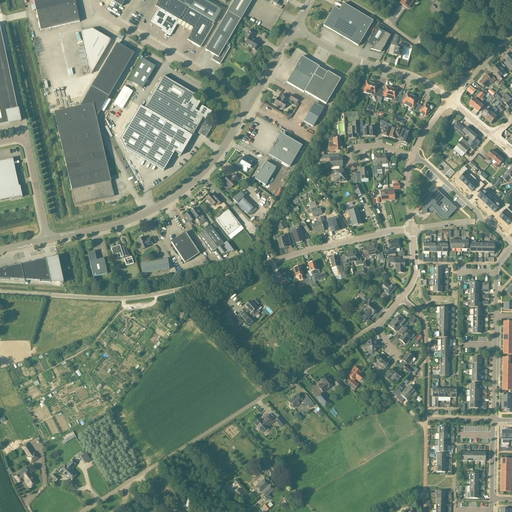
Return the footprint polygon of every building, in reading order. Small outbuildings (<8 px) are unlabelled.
[(33,0),(41,31),(79,22),(74,0),(33,0)] [(159,9),(159,10),(151,22),(163,29),(162,31),(170,35),(177,23),(180,25),(188,11),(170,0),(158,0),(155,6),(159,9)] [(213,26),(212,25),(221,10),(203,0),(170,0),(188,11),(180,25),(192,32),(187,40),(200,48),(213,26)] [(234,0),(227,12),(205,50),(214,55),(211,59),(220,64),(230,47),(226,45),(252,0),(234,0)] [(413,0),(401,0),(399,3),(407,9),(413,0)] [(373,21),(355,11),(343,4),(339,11),(334,8),(323,26),(358,47),(373,21)] [(380,53),(390,36),(383,32),(384,28),(379,25),(368,44),(373,46),(371,50),(380,53)] [(92,29),(81,32),(91,74),(111,40),(92,29)] [(259,42),(252,39),(255,33),(250,30),(245,38),(247,39),(244,44),(254,50),(259,42)] [(117,44),(88,93),(105,104),(134,54),(117,44)] [(391,45),(388,55),(397,57),(397,56),(401,57),(404,47),(396,45),(396,46),(391,45)] [(511,55),(510,53),(508,55),(507,53),(503,56),(504,58),(507,61),(504,63),(511,71),(511,70),(511,55)] [(11,111),(0,56),(0,125),(9,123),(20,121),(18,110),(11,111)] [(302,57),(286,83),(303,93),(304,92),(318,68),(319,67),(302,57)] [(130,81),(142,88),(155,67),(142,59),(130,81)] [(504,78),(502,76),(506,72),(499,64),(493,69),(495,72),(493,75),(500,82),(504,78)] [(327,73),(318,68),(304,92),(325,105),(340,79),(327,72),(327,73)] [(496,80),(492,76),(490,78),(487,75),(485,77),(485,78),(480,82),(485,88),(490,83),(491,84),(496,80)] [(140,106),(120,140),(125,148),(164,171),(175,152),(181,156),(203,118),(207,120),(211,112),(202,107),(203,105),(200,103),(193,98),(194,95),(163,77),(144,108),(140,106)] [(369,94),(372,83),(366,82),(364,91),(367,92),(366,94),(369,94)] [(377,84),(372,83),(369,94),(371,95),(372,93),(375,94),(377,84)] [(124,86),(114,104),(124,109),(133,91),(124,86)] [(472,95),(476,91),(471,86),(467,91),(472,95)] [(389,99),(391,88),(386,87),(383,96),(386,97),(386,99),(389,99)] [(391,88),(389,99),(391,100),(392,98),(395,99),(396,100),(395,101),(398,102),(400,96),(398,95),(396,94),(397,89),(391,88)] [(469,104),(474,108),(483,97),(487,92),(485,90),(483,90),(481,92),(477,97),(478,98),(477,100),(474,98),(469,104)] [(105,104),(88,93),(80,107),(54,112),(72,190),(73,190),(77,204),(108,197),(105,183),(111,182),(96,118),(105,104)] [(404,105),(407,106),(412,96),(407,93),(406,95),(404,94),(403,97),(401,104),(401,103),(405,104),(404,105)] [(501,99),(504,102),(508,108),(511,104),(511,100),(505,93),(502,95),(504,97),(501,99)] [(283,110),(287,104),(286,103),(289,98),(283,94),(280,100),(277,98),(274,104),(283,110)] [(299,99),(292,95),(289,100),(296,104),(299,99)] [(412,96),(407,106),(409,108),(410,106),(413,108),(417,99),(412,96)] [(485,99),(483,97),(474,108),(479,112),(484,106),(481,104),(485,99)] [(431,107),(430,107),(426,104),(419,112),(421,113),(421,114),(422,116),(423,115),(425,116),(431,110),(432,110),(432,109),(433,109),(433,108),(432,108),(432,107),(431,107)] [(313,127),(322,111),(313,105),(304,122),(313,127)] [(494,107),(490,111),(487,109),(482,115),(487,119),(496,108),(494,107)] [(497,110),(496,108),(487,119),(492,123),(497,117),(494,114),(497,110)] [(207,138),(214,124),(205,120),(199,134),(207,138)] [(381,131),(383,132),(381,135),(388,137),(391,129),(387,127),(388,124),(386,124),(386,123),(380,121),(379,123),(381,124),(380,128),(381,128),(381,131)] [(352,122),(352,128),(348,128),(348,139),(356,138),(355,128),(359,127),(358,122),(352,122)] [(466,134),(469,136),(472,132),(467,127),(465,129),(458,123),(454,127),(464,136),(466,134)] [(371,125),(371,127),(368,128),(369,137),(375,137),(374,131),(378,131),(378,124),(371,125)] [(391,128),(391,129),(388,137),(395,139),(397,134),(400,135),(402,128),(397,126),(396,130),(391,128)] [(402,128),(400,135),(399,137),(402,138),(401,142),(408,145),(412,134),(407,132),(408,130),(402,128)] [(460,142),(456,146),(457,147),(454,150),(462,157),(470,148),(473,151),(481,143),(476,139),(478,137),(472,132),(469,136),(471,138),(467,142),(462,138),(459,141),(460,142)] [(289,167),(302,146),(281,134),(268,155),(289,167)] [(333,139),(333,144),(329,145),(329,153),(334,152),(341,151),(340,138),(333,139)] [(496,152),(495,153),(492,150),(488,155),(488,156),(486,158),(489,161),(491,158),(494,160),(498,155),(497,155),(497,154),(496,152)] [(375,156),(375,165),(375,167),(373,167),(373,174),(377,174),(377,171),(382,170),(381,164),(380,155),(375,156)] [(390,161),(387,162),(387,155),(380,155),(381,164),(388,164),(388,167),(391,167),(390,161)] [(498,155),(494,160),(496,163),(494,165),(497,168),(499,165),(499,166),(504,161),(501,158),(501,157),(499,155),(499,156),(498,155)] [(238,165),(244,168),(247,170),(248,169),(249,169),(249,168),(250,169),(252,166),(251,165),(253,162),(245,156),(243,159),(241,159),(238,165)] [(330,158),(330,162),(329,162),(328,162),(327,163),(326,164),(326,165),(327,166),(328,167),(329,167),(342,166),(342,157),(330,158)] [(19,187),(13,159),(0,161),(0,201),(11,199),(11,200),(22,198),(20,186),(19,187)] [(476,165),(471,161),(468,165),(473,169),(474,168),(477,170),(478,169),(475,166),(476,165)] [(265,162),(261,168),(255,179),(265,186),(276,168),(265,162)] [(503,179),(508,183),(509,181),(510,182),(511,179),(511,167),(510,171),(509,170),(506,174),(507,174),(503,179)] [(360,175),(356,176),(357,183),(361,183),(361,180),(368,179),(368,168),(360,169),(360,175)] [(458,181),(462,185),(469,177),(465,173),(467,171),(463,168),(456,175),(460,178),(458,181)] [(334,170),(335,181),(338,181),(338,182),(347,182),(346,172),(344,172),(344,170),(334,170)] [(228,176),(223,182),(225,184),(227,186),(228,186),(230,189),(235,184),(235,183),(238,179),(234,175),(230,178),(228,176)] [(462,185),(467,189),(474,181),(469,177),(462,185)] [(496,189),(502,180),(499,178),(493,186),(496,189)] [(477,194),(484,186),(480,183),(478,185),(474,181),(467,189),(471,193),(473,191),(477,194)] [(393,185),(393,187),(391,187),(391,188),(388,188),(388,190),(388,192),(389,193),(389,201),(394,200),(393,190),(400,190),(399,184),(393,185)] [(364,194),(360,185),(353,188),(358,197),(364,194)] [(274,199),(276,200),(282,189),(280,188),(274,199)] [(388,192),(388,190),(380,191),(380,193),(381,201),(389,201),(389,193),(388,192)] [(455,210),(455,208),(454,207),(454,206),(438,191),(437,192),(436,191),(434,191),(431,194),(430,193),(430,194),(423,202),(423,210),(428,209),(431,207),(437,213),(436,214),(442,219),(447,219),(452,214),(453,214),(452,213),(455,210)] [(481,202),(487,195),(483,192),(477,198),(481,202)] [(257,210),(255,207),(240,193),(233,200),(248,214),(249,213),(251,215),(257,210)] [(217,206),(222,201),(218,197),(215,199),(211,194),(205,199),(212,206),(215,203),(217,206)] [(484,205),(490,198),(487,195),(481,202),(484,205)] [(487,208),(494,201),(490,198),(484,205),(487,208)] [(491,211),(497,204),(494,201),(487,208),(491,211)] [(494,214),(500,207),(497,204),(491,211),(494,214)] [(503,222),(510,214),(506,211),(508,209),(504,205),(497,213),(501,216),(499,218),(503,222)] [(348,212),(350,218),(346,219),(348,225),(352,224),(352,227),(362,224),(358,209),(356,210),(355,206),(347,208),(348,212)] [(195,208),(190,212),(195,219),(198,216),(201,220),(204,218),(201,214),(200,215),(195,208)] [(310,218),(322,214),(320,209),(317,210),(317,208),(310,209),(311,211),(308,212),(310,218)] [(241,226),(228,210),(215,220),(228,236),(241,226)] [(195,219),(190,212),(184,216),(189,223),(188,224),(190,227),(193,225),(191,222),(195,219)] [(511,226),(511,215),(510,214),(503,222),(507,226),(509,224),(511,226)] [(317,218),(319,223),(312,225),(314,233),(320,231),(321,232),(324,231),(322,224),(325,223),(323,217),(317,218)] [(335,232),(342,230),(339,219),(335,221),(334,217),(327,219),(329,226),(333,225),(335,232)] [(286,227),(283,222),(282,223),(281,221),(277,223),(278,225),(277,226),(280,231),(286,227)] [(210,227),(204,231),(217,249),(222,255),(234,251),(227,242),(223,244),(210,227)] [(296,243),(302,241),(301,237),(304,236),(301,227),(296,229),(297,231),(292,232),(296,243)] [(217,249),(204,231),(198,236),(203,243),(202,244),(204,248),(205,247),(211,254),(217,249)] [(185,263),(199,254),(185,233),(171,242),(185,263)] [(280,249),(287,247),(286,243),(289,242),(287,235),(281,236),(281,238),(277,239),(280,249)] [(138,244),(135,245),(137,249),(140,248),(141,250),(148,248),(147,247),(153,244),(151,238),(145,240),(144,237),(140,239),(140,238),(138,239),(137,240),(136,240),(138,244)] [(394,254),(393,250),(400,248),(398,240),(388,243),(390,249),(386,249),(387,255),(394,254)] [(129,255),(128,256),(125,245),(120,247),(120,246),(111,249),(113,256),(120,254),(121,258),(123,257),(123,258),(126,266),(133,264),(131,257),(130,258),(129,255)] [(377,245),(370,247),(372,256),(378,255),(380,260),(384,259),(382,252),(379,253),(377,245)] [(372,256),(370,247),(363,248),(365,257),(366,260),(369,260),(368,257),(372,256)] [(218,256),(217,257),(219,260),(220,259),(222,261),(224,260),(217,250),(215,252),(218,256)] [(104,259),(97,261),(95,252),(88,253),(90,262),(93,277),(107,274),(104,259)] [(353,252),(350,253),(352,263),(355,262),(356,265),(362,264),(360,258),(357,259),(356,252),(353,253),(353,252)] [(344,255),(346,261),(342,262),(343,268),(349,267),(348,263),(352,263),(350,253),(347,253),(348,254),(344,255)] [(332,268),(339,266),(337,256),(330,258),(332,268)] [(395,258),(391,258),(388,258),(388,263),(395,263),(395,268),(396,268),(396,274),(404,274),(404,268),(405,268),(405,261),(395,261),(395,258)] [(21,265),(24,280),(24,281),(25,281),(24,280),(40,281),(40,282),(40,281),(50,282),(50,283),(45,259),(45,260),(43,260),(38,261),(36,262),(36,261),(35,261),(35,262),(21,265),(21,264),(21,265)] [(147,276),(146,274),(169,270),(167,259),(140,264),(142,274),(143,274),(143,276),(147,276)] [(317,261),(315,262),(308,264),(311,272),(312,272),(313,275),(320,273),(319,270),(319,269),(317,261)] [(24,280),(21,265),(6,268),(6,267),(6,268),(0,269),(0,279),(8,280),(9,280),(24,280)] [(301,275),(303,274),(301,266),(294,268),(296,277),(299,276),(299,278),(301,278),(301,275)] [(392,278),(383,271),(381,274),(390,281),(392,278)] [(301,278),(299,278),(301,284),(306,283),(306,284),(307,283),(307,284),(309,284),(312,287),(313,287),(317,291),(315,293),(318,296),(323,292),(316,285),(313,277),(310,278),(309,274),(308,275),(308,274),(304,276),(303,274),(301,275),(301,278)] [(392,285),(390,287),(385,283),(380,288),(385,293),(382,297),(385,300),(388,296),(389,296),(396,288),(392,285)] [(359,295),(368,303),(372,299),(365,293),(364,294),(361,292),(359,295)] [(237,327),(244,321),(247,324),(249,326),(255,320),(250,314),(251,313),(256,308),(256,307),(259,304),(254,300),(251,302),(246,306),(248,309),(247,310),(246,309),(232,322),(237,327)] [(365,309),(366,310),(362,314),(368,319),(372,315),(373,315),(377,310),(370,303),(365,309)] [(403,318),(401,321),(396,317),(389,326),(396,332),(400,326),(403,328),(404,327),(408,323),(403,318)] [(411,338),(409,336),(411,333),(404,327),(403,328),(399,333),(402,336),(399,339),(405,345),(405,344),(406,345),(407,345),(410,342),(409,341),(409,340),(411,338)] [(377,353),(375,352),(379,347),(376,344),(376,343),(376,342),(375,341),(374,342),(370,340),(363,348),(372,355),(371,356),(374,358),(377,353)] [(402,360),(402,361),(406,364),(408,365),(411,361),(411,362),(413,363),(416,359),(414,358),(408,353),(402,360)] [(389,363),(387,361),(380,355),(375,361),(379,364),(378,366),(383,371),(389,363)] [(410,374),(411,372),(415,368),(414,368),(411,365),(409,368),(405,365),(403,367),(402,368),(410,374)] [(364,376),(361,373),(355,367),(348,375),(355,381),(356,379),(359,382),(364,376)] [(394,367),(390,372),(388,370),(382,376),(387,380),(391,375),(398,381),(403,375),(394,367)] [(321,381),(323,384),(319,388),(323,393),(327,389),(333,384),(326,377),(321,381)] [(354,391),(358,385),(352,380),(347,385),(354,391)] [(409,386),(404,391),(411,397),(412,396),(413,398),(415,398),(417,395),(417,394),(415,392),(416,392),(409,386)] [(401,395),(407,401),(411,397),(404,391),(401,395)] [(330,402),(322,393),(316,398),(324,407),(330,402)] [(401,399),(396,394),(392,398),(397,402),(401,399)] [(293,408),(294,409),(303,401),(298,395),(288,402),(290,404),(290,405),(289,406),(291,408),(292,408),(293,408)] [(308,399),(304,402),(309,408),(314,405),(308,399)] [(511,402),(503,403),(503,410),(506,410),(506,413),(511,412),(511,402)] [(99,411),(83,419),(86,424),(98,418),(97,416),(100,415),(106,412),(103,406),(102,407),(102,406),(99,407),(100,409),(98,410),(99,411)] [(258,430),(259,430),(262,433),(268,428),(267,427),(274,421),(269,415),(262,421),(261,419),(254,424),(256,426),(256,428),(258,430)] [(285,424),(279,417),(275,420),(281,427),(285,424)] [(26,458),(31,464),(39,458),(34,451),(31,454),(26,446),(23,448),(28,456),(26,458)] [(80,458),(84,465),(91,460),(86,453),(86,454),(84,451),(82,452),(84,455),(80,458)] [(263,461),(269,468),(272,465),(269,461),(268,462),(266,459),(263,461)] [(71,460),(66,465),(60,472),(70,482),(77,475),(72,470),(76,465),(71,460)] [(32,477),(32,476),(28,470),(27,471),(25,468),(24,469),(24,468),(20,470),(21,471),(17,473),(18,475),(15,477),(19,483),(22,480),(23,479),(29,487),(36,483),(32,477)] [(59,478),(54,474),(50,479),(52,481),(50,482),(53,485),(54,483),(56,485),(59,483),(56,481),(59,478)] [(260,493),(269,485),(264,479),(255,487),(260,493)] [(274,491),(269,485),(260,493),(265,499),(271,493),(272,494),(274,493),(273,492),(274,491)] [(242,491),(236,495),(234,493),(232,494),(236,499),(238,498),(242,503),(248,498),(242,491)]
